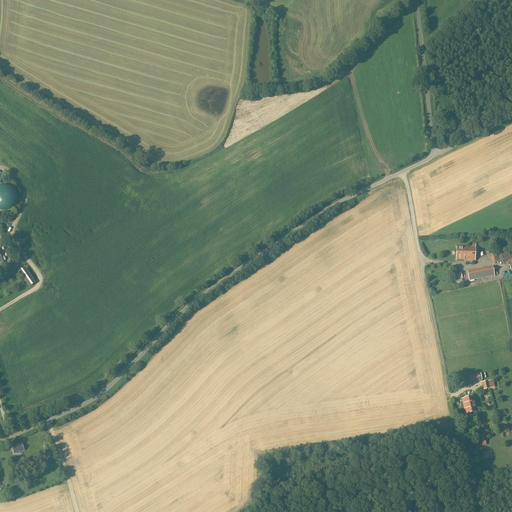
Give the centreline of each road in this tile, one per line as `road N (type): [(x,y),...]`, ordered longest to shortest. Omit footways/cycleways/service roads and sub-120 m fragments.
road 1 (residential): [(0,440),(98,399),(207,292),(331,207),(435,156)]
road 2 (track): [(0,309),(39,280),(11,237),(22,194),(0,169)]
road 3 (unclassified): [(416,0),(435,156)]
